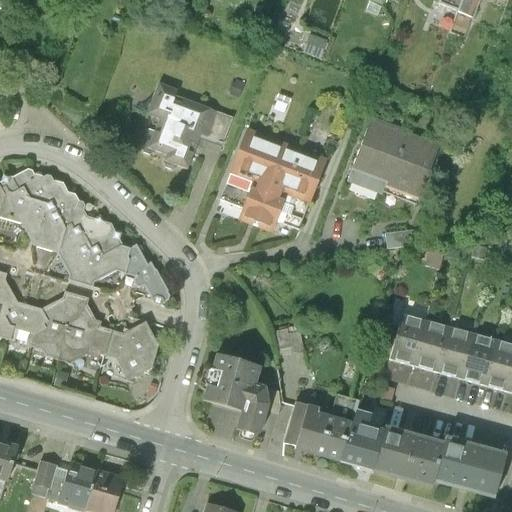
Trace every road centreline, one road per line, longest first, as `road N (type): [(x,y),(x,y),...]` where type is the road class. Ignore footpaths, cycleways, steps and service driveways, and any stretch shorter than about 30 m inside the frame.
road 1 (residential): [(164,447),(196,308),(189,270),(84,165),(43,149),(0,149)]
road 2 (tertiary): [(164,447),(387,511)]
road 3 (tertiary): [(0,398),(164,447)]
